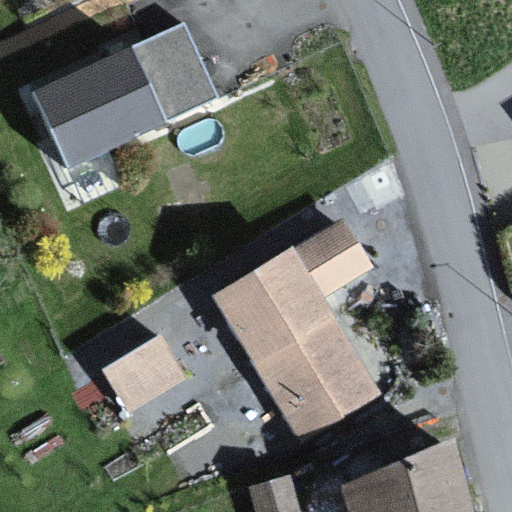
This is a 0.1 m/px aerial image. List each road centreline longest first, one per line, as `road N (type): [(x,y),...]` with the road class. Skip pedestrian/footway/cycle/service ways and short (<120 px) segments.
road 1 (unclassified): [(417,133),(487,373)]
road 2 (unclassified): [(365,0),(417,133)]
